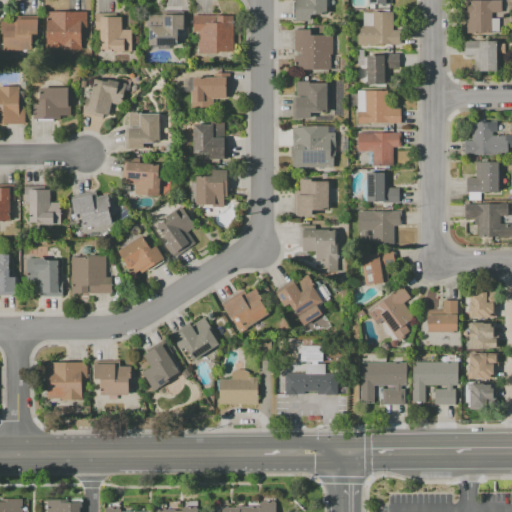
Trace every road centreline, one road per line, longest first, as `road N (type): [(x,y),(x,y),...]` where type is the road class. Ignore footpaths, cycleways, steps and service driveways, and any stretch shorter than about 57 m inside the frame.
road 1 (residential): [(18,338),(140,331),(258,249)]
road 2 (residential): [(436,0),(439,253)]
road 3 (residential): [(262,0),(258,249)]
road 4 (secondary): [(217,453),(17,455)]
road 5 (secondary): [(511,451),(340,453)]
road 6 (secondary): [(340,453),(217,453)]
